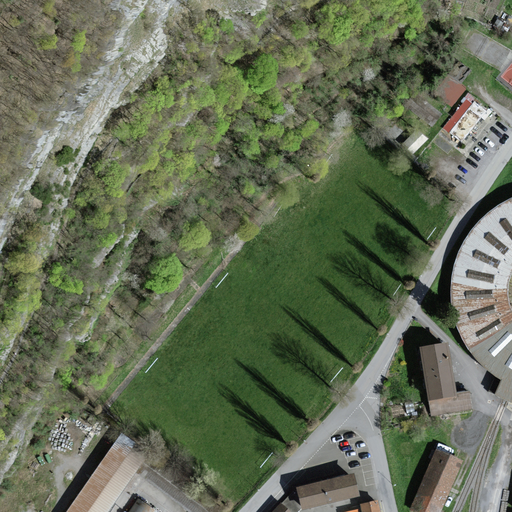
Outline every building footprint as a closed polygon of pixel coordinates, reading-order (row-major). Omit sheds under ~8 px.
[(447,74),(436,94),(455,104),(465,84),(447,74)] [(465,140),(484,106),(474,101),(477,95),(466,89),(444,129),(465,140)] [(482,172),(509,126),(487,113),(460,159),(482,172)] [(426,140),(416,132),(404,145),(414,153),(426,140)] [(511,309),(510,305),(509,299),(508,294),(508,288),(509,283),(511,278),(511,273),(511,198),(505,201),(494,208),(482,218),(475,227),(461,247),(457,259),(453,270),(451,284),(451,297),(452,310),(456,324),(460,334),(465,344),(472,355),(482,365),(491,373),(501,380),(495,395),(505,400),(511,402),(511,309)] [(429,400),(431,399),(454,395),(446,347),(421,351),(429,400)] [(454,395),(431,399),(434,416),(473,410),(470,393),(454,395)] [(223,511),(119,436),(66,511),(109,511),(136,473),(185,511),(223,511)] [(440,511),(462,462),(436,451),(411,511),(413,511),(440,511)] [(353,474),(299,488),(304,508),(358,494),(353,474)] [(160,511),(140,497),(128,511),(160,511)] [(353,511),(381,511),(379,500),(361,504),(362,510),(353,511)]
